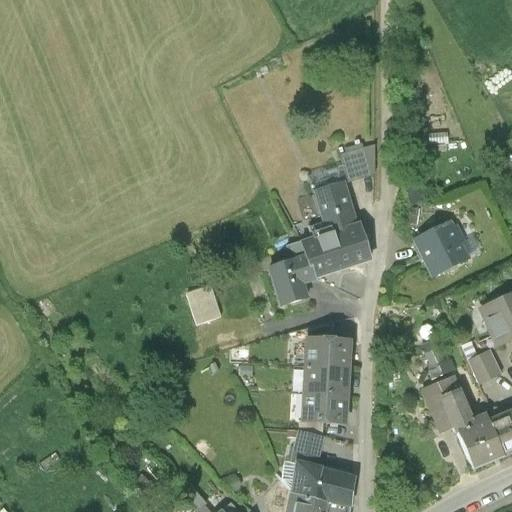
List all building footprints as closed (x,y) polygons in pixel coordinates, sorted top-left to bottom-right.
[(511,49),(499,28),(464,49),(485,84),(511,68),(511,49)] [(322,232),(357,219),(343,182),(308,194),(322,232)] [(357,219),(322,232),(296,241),(303,259),(311,281),(371,258),(357,219)] [(414,240),(430,278),(468,262),(452,224),(414,240)] [(311,281),(303,259),(267,273),(279,307),(308,296),(303,283),(311,281)] [(219,294),(195,300),(201,324),(225,318),(219,294)] [(511,294),(480,307),(493,343),(511,335),(511,294)] [(301,338),(299,366),(347,370),(350,342),(301,338)] [(488,358),(467,366),(478,395),(499,387),(488,358)] [(299,366),(296,394),(345,398),(347,370),(299,366)] [(452,434),(469,427),(455,393),(439,399),(452,434)] [(343,426),(345,398),(296,394),(294,422),(343,426)] [(511,411),(484,422),(499,460),(511,455),(511,411)] [(452,434),(467,472),(499,460),(484,422),(469,427),(452,434)] [(298,431),(291,459),(311,464),(318,436),(298,431)] [(319,466),(311,464),(291,459),(284,493),(311,499),(319,466)] [(244,511),(219,484),(198,504),(206,511),(244,511)] [(279,511),(323,511),(325,503),(311,499),(284,493),(279,511)]
